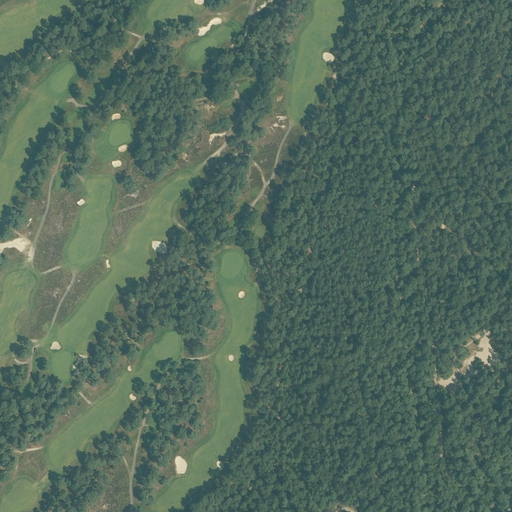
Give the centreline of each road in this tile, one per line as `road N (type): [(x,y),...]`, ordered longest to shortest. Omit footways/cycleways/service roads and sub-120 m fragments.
road 1 (unknown): [(221,511),(254,469),(268,419),(266,345),(297,211),(385,0)]
road 2 (track): [(428,511),(393,274),(390,101),(409,45),(445,0)]
road 3 (unknown): [(454,511),(415,235)]
road 4 (track): [(377,474),(324,216)]
road 5 (unknown): [(415,235),(416,89),(489,0)]
